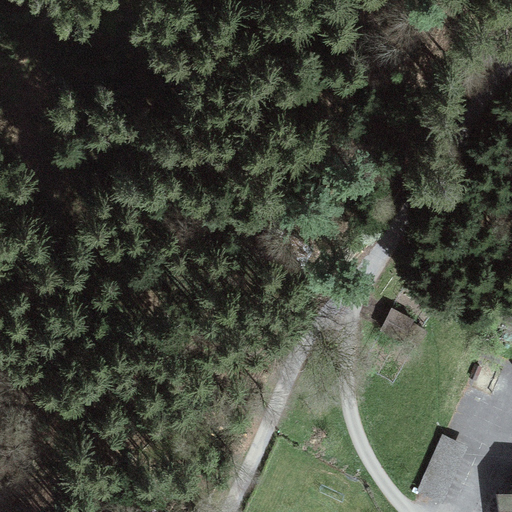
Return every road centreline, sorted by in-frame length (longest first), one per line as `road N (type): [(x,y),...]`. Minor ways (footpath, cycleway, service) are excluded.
road 1 (unclassified): [(363,279),(304,343),(227,511)]
road 2 (unclassified): [(511,61),(363,279)]
road 3 (unclassified): [(363,279),(347,328),(347,395),(367,457),(407,511)]
road 4 (track): [(54,0),(26,76),(0,113)]
